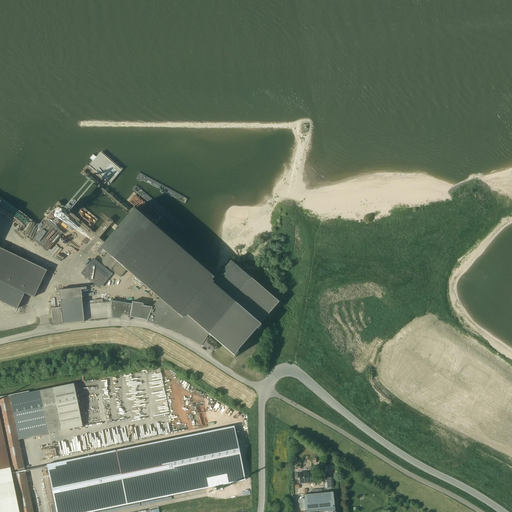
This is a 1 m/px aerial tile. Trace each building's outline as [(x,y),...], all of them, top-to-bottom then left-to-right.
[(220,342),(232,349),(270,290),(252,279),(230,261),(215,279),(133,209),(100,247),(104,251),(100,258),(100,259),(100,260),(100,261),(100,262),(101,263),(102,263),(102,264),(103,264),(104,265),(105,265),(118,276),(124,268),(159,298),(152,307),(142,306),(143,304),(132,302),(131,304),(111,300),(113,318),(129,320),(130,317),(141,319),(147,321),(147,320),(180,333),(201,345),(209,334),(211,336),(218,341),(220,342)] [(49,231),(48,233),(40,226),(38,228),(48,237),(51,234),(49,231)] [(72,261),(78,253),(56,237),(49,247),(59,255),(61,252),(72,261)] [(46,270),(0,247),(0,301),(16,309),(24,293),(33,298),(46,270)] [(105,285),(110,277),(107,275),(110,270),(94,260),(86,272),(90,275),(87,278),(96,284),(98,281),(105,285)] [(51,308),(53,325),(84,321),(80,288),(59,290),(61,307),(51,308)] [(209,334),(201,345),(212,351),(216,345),(216,344),(218,341),(211,336),(209,334)] [(0,511),(33,511),(18,439),(82,426),(74,384),(0,398),(0,511)] [(51,505),(52,511),(90,511),(245,480),(234,426),(47,465),(55,504),(51,505)] [(308,481),(308,483),(311,482),(311,479),(315,479),(314,472),(306,472),(306,474),(300,474),(300,482),(308,481)] [(323,478),(324,488),(334,487),(333,477),(323,478)] [(335,511),(333,492),(305,495),(306,511),(335,511)]
